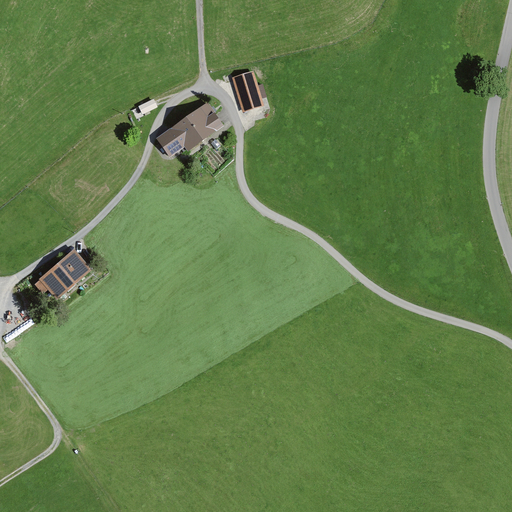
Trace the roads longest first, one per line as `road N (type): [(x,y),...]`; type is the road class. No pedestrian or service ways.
road 1 (unclassified): [(511,347),(402,308),(319,243),(260,211),(242,184),(235,119),(223,98),(202,91)]
road 2 (unclassified): [(202,91),(168,108),(133,179),(106,211),(0,283)]
road 3 (tertiary): [(511,254),(489,159),(511,25)]
road 4 (unclassified): [(0,350),(60,435),(55,449),(0,487)]
